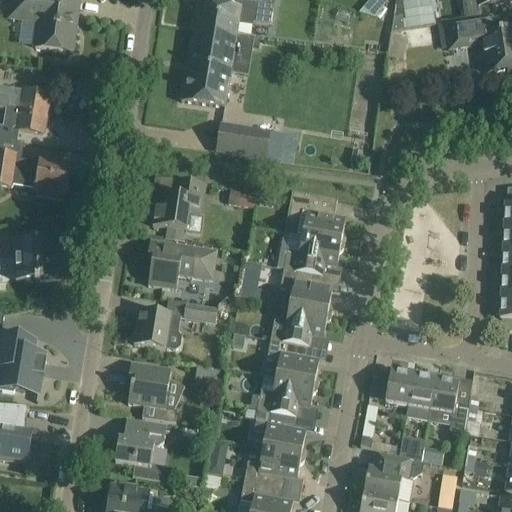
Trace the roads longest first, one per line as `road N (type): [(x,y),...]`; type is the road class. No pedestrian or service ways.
road 1 (residential): [(65,511),(149,0)]
road 2 (residential): [(478,170),(415,187),(386,220),(360,342)]
road 3 (residential): [(470,362),(478,170)]
road 4 (residential): [(360,342),(328,511)]
